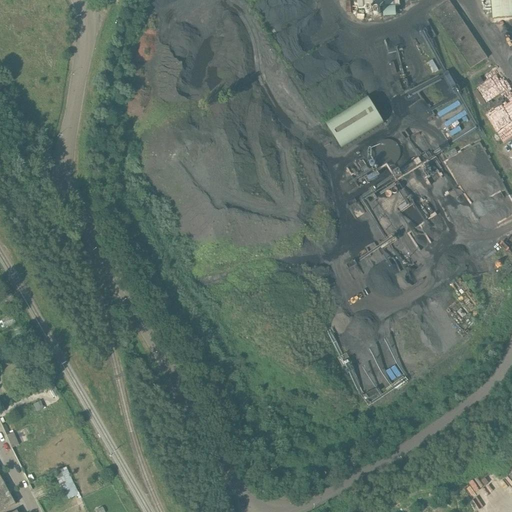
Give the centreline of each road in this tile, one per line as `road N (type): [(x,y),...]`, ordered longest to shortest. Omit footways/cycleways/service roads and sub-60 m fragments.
road 1 (residential): [(252,511),(65,179),(87,22),(81,0)]
road 2 (unclassified): [(288,511),(447,421),(511,366)]
